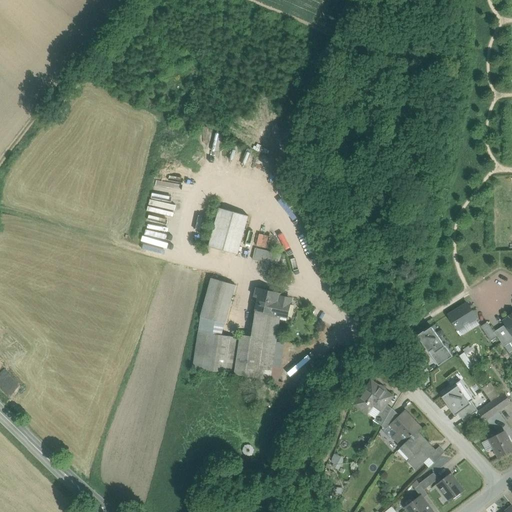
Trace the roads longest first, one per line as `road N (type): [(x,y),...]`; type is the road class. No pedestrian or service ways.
road 1 (residential): [(497,487),(335,312),(300,294),(199,268)]
road 2 (track): [(131,0),(0,164)]
road 3 (track): [(0,210),(199,268)]
road 4 (secondary): [(103,511),(0,413)]
